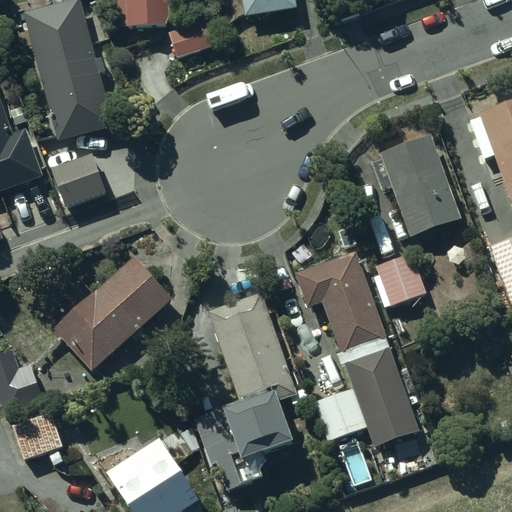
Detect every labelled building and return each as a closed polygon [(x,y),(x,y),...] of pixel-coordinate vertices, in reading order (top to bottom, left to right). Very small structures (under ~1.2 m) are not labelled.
[(168,0),(115,0),(117,31),(169,29),(168,0)] [(239,0),(243,20),(296,12),(294,0),(239,0)] [(81,2),(27,16),(59,141),(112,128),(99,77),(108,74),(104,59),(96,61),(81,2)] [(208,22),(168,35),(176,61),(216,49),(208,22)] [(0,101),(0,199),(49,183),(34,140),(27,142),(24,132),(12,136),(0,101)] [(511,105),(479,118),(480,122),(470,126),(483,163),(491,159),(511,212),(511,105)] [(463,221),(428,130),(382,146),(385,156),(379,159),(380,162),(369,166),(380,194),(390,190),(410,241),(463,221)] [(64,211),(106,196),(92,157),(49,172),(64,211)] [(511,241),(489,249),(510,308),(511,306),(511,241)] [(356,255),(294,276),(307,311),(323,306),(340,357),(336,358),(340,370),(343,370),(351,394),(312,407),(325,445),(367,431),(374,451),(418,436),(356,255)] [(412,256),(375,268),(378,278),(373,279),(383,311),(396,307),(398,314),(423,306),(421,299),(425,297),(412,256)] [(133,261),(52,332),(91,376),(171,303),(133,261)] [(260,297),(206,316),(240,405),(193,422),(210,469),(216,467),(226,494),(260,481),(258,476),(265,464),(265,459),(290,450),(275,406),(296,398),(260,297)] [(14,350),(0,354),(0,405),(6,421),(45,407),(30,366),(21,370),(14,350)] [(51,415),(10,430),(23,464),(64,449),(51,415)] [(338,446),(354,486),(373,479),(357,439),(338,446)] [(158,441),(106,475),(128,511),(184,511),(198,503),(158,441)]
